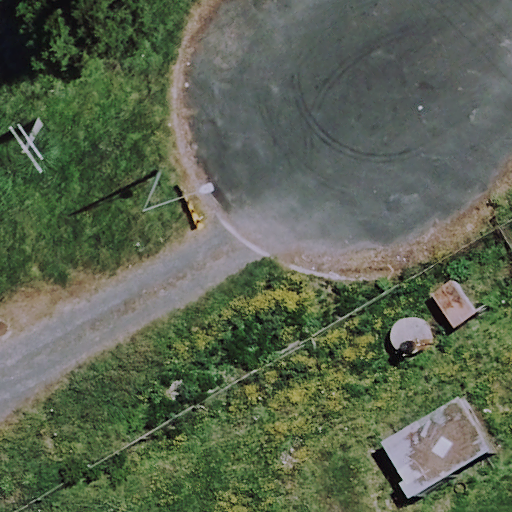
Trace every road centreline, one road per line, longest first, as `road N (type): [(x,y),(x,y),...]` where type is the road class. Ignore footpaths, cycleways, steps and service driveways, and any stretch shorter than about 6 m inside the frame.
road 1 (track): [(375,117),(171,283),(0,387)]
road 2 (unclassified): [(375,117),(511,29)]
